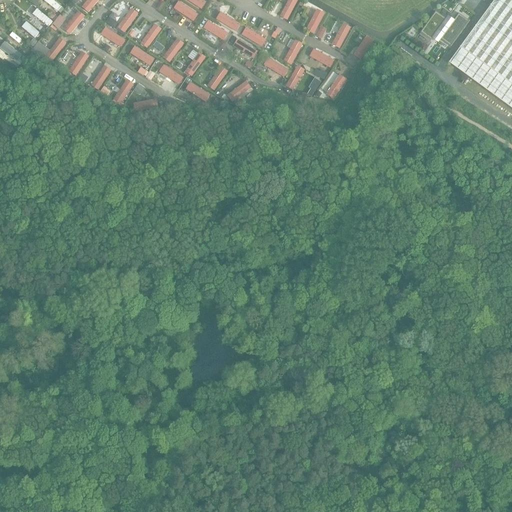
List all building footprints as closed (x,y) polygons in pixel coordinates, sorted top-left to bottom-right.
[(87,0),(82,8),(88,13),(98,0),(87,0)] [(186,0),(201,10),(206,3),(201,0),(186,0)] [(296,0),(288,0),(280,17),(287,21),(297,1),(296,0)] [(511,0),(494,0),(449,62),(511,108),(511,0)] [(178,4),(177,4),(176,5),(175,7),(175,8),(175,9),(193,22),(198,15),(179,2),(178,4)] [(136,14),(136,13),(135,12),(133,11),(132,11),(131,10),(117,28),(124,33),(137,15),(136,14)] [(322,14),(322,13),(320,12),(319,11),(317,11),(316,11),(306,31),(313,35),(324,15),(322,14)] [(83,17),(83,15),(81,14),(80,13),(79,13),(78,12),(63,30),(70,35),(84,18),(83,17)] [(436,12),(421,32),(431,40),(438,29),(444,34),(441,39),(451,47),(469,22),(458,14),(448,29),(442,25),(446,20),(436,12)] [(221,14),(219,15),(218,16),(218,18),(218,19),(217,20),(236,32),(241,25),(221,13),(221,14)] [(110,17),(106,23),(110,26),(114,21),(110,17)] [(56,20),(53,24),(58,29),(62,25),(56,20)] [(22,26),(35,38),(40,32),(27,21),(22,26)] [(208,23),(207,24),(206,25),(205,27),(205,28),(204,29),(224,41),(228,34),(209,22),(208,23)] [(348,28),(348,27),(346,26),(345,25),(343,26),(342,25),(332,45),(339,49),(350,29),(348,28)] [(159,30),(159,29),(158,27),(156,27),(155,27),(154,26),(140,44),(147,49),(160,31),(159,30)] [(117,28),(116,30),(125,37),(126,35),(124,33),(117,28)] [(261,45),(263,45),(264,44),(264,42),(264,41),(265,39),(246,28),(241,35),(261,47),(261,45)] [(106,30),(104,30),(103,31),(102,33),(102,34),(102,35),(121,48),(125,41),(106,29),(106,30)] [(372,41),(371,40),(370,39),(368,38),(367,38),(366,37),(353,56),(360,60),(373,42),(372,41)] [(33,39),(29,44),(33,48),(38,42),(33,39)] [(64,43),(64,42),(63,41),(61,40),(60,40),(59,39),(49,51),(45,56),(51,61),(65,44),(64,43)] [(18,61),(23,55),(5,40),(0,46),(18,61)] [(182,44),(181,43),(180,42),(179,41),(177,41),(176,40),(163,58),(169,63),(183,45),(182,44)] [(238,41),(236,42),(235,43),(234,45),(235,46),(234,47),(253,59),(257,52),(238,40),(238,41)] [(291,64),(302,45),(294,41),(283,60),(291,64)] [(38,42),(31,52),(41,60),(45,56),(49,51),(38,42)] [(105,44),(102,49),(107,53),(110,48),(105,44)] [(135,48),(134,49),(133,50),(132,52),(132,53),(131,54),(150,66),(155,60),(136,47),(135,48)] [(274,48),(270,54),(277,58),(280,52),(274,48)] [(330,66),(331,66),(332,64),(332,63),(332,62),(333,60),(313,49),(309,57),(329,68),(330,66)] [(87,57),(86,56),(85,55),(83,54),(82,54),(81,53),(69,72),(75,76),(88,58),(87,57)] [(204,58),(203,57),(202,55),(200,55),(199,55),(198,54),(185,72),(191,77),(205,59),(204,58)] [(283,76),(285,75),(286,74),(286,72),(286,71),(287,70),(268,58),(263,65),(283,77),(283,76)] [(12,61),(9,65),(15,70),(19,66),(12,61)] [(248,61),(245,66),(250,69),(253,64),(251,62),(248,61)] [(164,67),(163,68),(161,69),(161,71),(161,72),(160,73),(179,85),(183,78),(164,66),(164,67)] [(109,71),(109,70),(107,68),(106,68),(105,68),(103,67),(91,86),(98,90),(110,72),(109,71)] [(302,70),(301,69),(300,68),(298,67),(297,68),(296,67),(285,87),(293,91),(303,71),(302,70)] [(140,68),(137,73),(143,77),(146,72),(140,68)] [(226,72),(225,71),(224,70),(223,69),(221,69),(220,68),(207,86),(214,91),(227,73),(226,72)] [(321,70),(317,77),(324,80),(327,73),(321,70)] [(351,70),(346,77),(350,80),(355,73),(351,70)] [(83,74),(79,80),(85,84),(88,78),(83,74)] [(345,80),(344,79),(343,78),(341,77),(340,77),(339,76),(326,95),(333,99),(346,81),(345,80)] [(132,85),(131,84),(130,83),(128,82),(127,82),(126,81),(113,100),(114,100),(120,104),(121,103),(133,86),(132,85)] [(249,88),(249,87),(248,85),(247,84),(246,83),(245,82),(227,96),(232,102),(250,89),(249,88)] [(138,84),(133,91),(139,95),(144,89),(138,84)] [(191,84),(188,87),(187,91),(205,103),(210,96),(191,84)] [(104,87),(99,94),(106,98),(110,92),(107,90),(107,89),(104,87)] [(114,100),(112,102),(122,108),(124,105),(121,103),(120,104),(114,100)] [(156,106),(157,105),(157,103),(156,102),(155,101),(155,100),(133,104),(135,112),(157,108),(156,106)]
